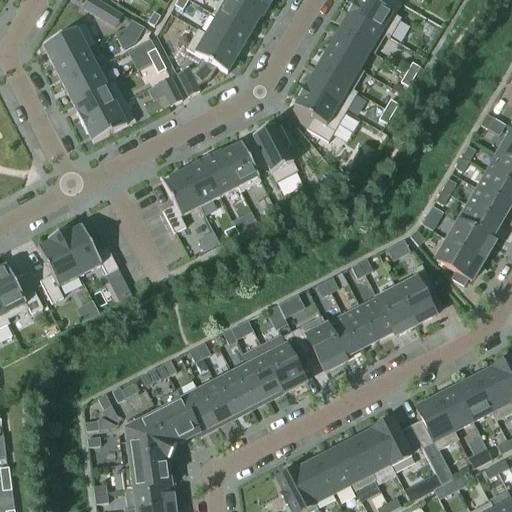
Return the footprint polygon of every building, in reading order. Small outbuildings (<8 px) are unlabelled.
[(90,0),(88,0),(82,11),(102,23),(109,11),(106,9),(90,0)] [(182,0),(178,0),(174,8),(182,13),(188,3),(182,0)] [(226,0),(221,0),(211,18),(215,20),(216,20),(248,39),(259,21),(259,20),(226,1),(227,0),(226,0)] [(227,0),(226,1),(259,20),(259,21),(261,22),(272,3),(267,0),(227,0)] [(353,5),(347,16),(389,41),(400,22),(394,18),(400,7),(388,0),(366,0),(366,1),(363,0),(357,0),(354,6),(353,5)] [(153,15),(147,26),(153,30),(160,19),(153,15)] [(389,41),(347,16),(346,17),(347,18),(337,35),(374,57),(384,39),(388,42),(389,41)] [(205,37),(205,38),(237,58),(248,39),(216,20),(215,20),(205,37)] [(130,23),(125,31),(134,46),(143,31),(140,29),(130,23)] [(84,27),(42,49),(52,69),(86,52),(86,53),(95,48),(84,27)] [(197,33),(185,53),(201,62),(196,70),(188,74),(196,89),(208,83),(215,70),(226,77),(237,58),(205,38),(205,37),(197,33)] [(359,73),(363,76),(363,75),(359,73),(369,55),(373,58),(374,57),(337,35),(326,54),(359,73)] [(86,52),(52,69),(62,89),(96,71),(90,60),(98,56),(95,48),(86,53),(86,52)] [(154,52),(146,56),(152,67),(160,62),(154,52)] [(326,54),(315,73),(348,92),(356,97),(356,96),(352,94),(363,76),(359,73),(326,54)] [(160,62),(152,67),(157,77),(165,72),(160,62)] [(411,66),(405,76),(413,80),(419,71),(411,66)] [(96,71),(62,89),(72,108),(106,90),(105,89),(109,87),(100,69),(96,71)] [(187,72),(176,78),(187,101),(199,95),(196,89),(188,74),(187,72)] [(303,90),(303,91),(345,115),(356,97),(348,92),(315,73),(304,90),(303,90)] [(413,80),(405,76),(399,86),(407,90),(413,80)] [(169,82),(158,87),(170,110),(181,104),(169,82)] [(106,90),(72,108),(77,117),(76,118),(81,128),(124,105),(114,85),(109,87),(105,89),(106,90)] [(327,146),(345,115),(303,91),(296,102),(297,102),(293,111),(312,122),(305,133),(327,146)] [(383,113),(391,118),(397,108),(389,103),(383,113)] [(124,105),(81,128),(85,137),(87,136),(92,147),(134,125),(124,105)] [(386,128),(391,118),(383,113),(378,123),(386,128)] [(485,117),(479,129),(487,133),(493,122),(485,117)] [(255,148),(244,154),(255,176),(267,170),(275,186),(297,175),(285,152),(288,151),(279,132),(276,134),(273,129),(251,140),(255,148)] [(511,142),(507,140),(495,161),(511,170),(511,142)] [(221,157),(220,157),(238,191),(237,192),(239,196),(260,185),(255,176),(244,154),(240,147),(221,157)] [(474,154),(467,149),(460,161),(468,165),(474,154)] [(220,155),(200,165),(219,201),(237,192),(238,191),(220,157),(221,157),(220,155)] [(468,165),(460,161),(454,172),(461,176),(468,165)] [(511,170),(495,161),(487,176),(511,190),(511,170)] [(219,201),(200,165),(181,175),(199,211),(219,201)] [(339,171),(349,183),(362,174),(349,166),(339,171)] [(199,211),(181,175),(161,186),(173,209),(162,215),(173,237),(185,231),(180,221),(199,211)] [(511,203),(511,190),(487,176),(477,193),(508,211),(511,203)] [(455,187),(447,183),(441,194),(448,198),(455,187)] [(508,211),(477,193),(467,209),(498,227),(508,211)] [(448,198),(441,194),(434,205),(442,209),(448,198)] [(498,227),(467,209),(458,225),(489,243),(498,227)] [(273,210),(262,215),(267,223),(277,218),(273,210)] [(439,214),(431,210),(425,221),(432,226),(439,214)] [(241,220),(231,225),(233,229),(238,238),(248,233),(241,220)] [(493,246),(489,243),(458,225),(446,245),(481,265),(493,246)] [(233,229),(223,235),(227,243),(238,238),(233,229)] [(68,233),(57,238),(79,280),(100,269),(106,279),(117,273),(106,250),(94,256),(81,230),(69,236),(68,233)] [(424,244),(415,234),(409,240),(417,250),(424,244)] [(48,246),(37,252),(50,279),(39,285),(51,307),(62,301),(57,291),(79,280),(57,238),(47,244),(48,246)] [(481,265),(446,245),(435,264),(455,276),(451,283),(462,289),(466,282),(470,285),(481,265)] [(366,263),(358,267),(364,279),(372,274),(366,263)] [(358,267),(350,271),(356,283),(364,279),(358,267)] [(0,312),(6,323),(27,312),(30,318),(42,312),(31,289),(19,295),(5,268),(0,271),(0,312)] [(420,269),(410,274),(415,283),(396,293),(414,329),(434,319),(422,296),(432,291),(420,269)] [(117,273),(106,279),(110,288),(122,282),(117,273)] [(332,281),(324,285),(330,296),(338,292),(332,281)] [(324,285),(316,289),(322,300),(330,296),(324,285)] [(414,329),(396,293),(376,303),(395,340),(414,329)] [(376,303),(359,312),(376,344),(392,336),(394,340),(395,340),(376,303)] [(0,331),(9,327),(6,323),(0,312),(0,331)] [(359,312),(342,321),(359,353),(376,344),(359,312)] [(321,320),(290,336),(302,359),(312,353),(324,376),(344,366),(342,361),(326,330),(321,320)] [(342,321),(326,330),(342,361),(359,353),(342,321)] [(238,329),(230,334),(236,345),(244,341),(238,329)] [(230,334),(222,337),(228,349),(236,345),(230,334)] [(259,352),(282,396),(283,397),(304,387),(292,364),(302,359),(290,336),(259,352)] [(204,347),(196,351),(202,362),(210,358),(204,347)] [(196,351),(188,355),(194,367),(202,362),(196,351)] [(259,352),(244,360),(248,370),(266,404),(282,396),(259,352)] [(491,372),(491,373),(511,412),(511,361),(491,372)] [(170,365),(162,369),(168,380),(175,376),(170,365)] [(162,369),(154,373),(160,384),(168,380),(162,369)] [(248,370),(231,379),(249,413),(266,404),(248,370)] [(511,415),(511,412),(491,373),(472,383),(490,417),(494,425),(511,415)] [(231,379),(214,387),(232,421),(249,413),(231,379)] [(472,383),(453,393),(470,426),(490,417),(472,383)] [(214,387),(197,396),(215,430),(232,421),(214,387)] [(119,391),(111,395),(117,406),(125,402),(119,391)] [(451,436),(470,426),(453,393),(434,403),(451,436)] [(198,439),(176,395),(156,406),(161,415),(132,430),(125,441),(130,473),(119,475),(122,495),(168,489),(165,465),(167,465),(175,449),(174,448),(195,437),(196,440),(198,439)] [(197,396),(181,405),(198,439),(215,430),(197,396)] [(104,398),(97,402),(103,414),(111,410),(104,398)] [(455,445),(451,436),(434,403),(415,413),(421,424),(432,446),(436,454),(455,445)] [(410,459),(409,458),(398,436),(391,423),(370,434),(371,435),(388,469),(389,470),(410,459)] [(432,446),(421,424),(409,430),(421,452),(432,446)] [(97,425),(84,426),(85,435),(98,434),(97,425)] [(409,458),(421,452),(409,430),(398,436),(409,458)] [(371,435),(353,445),(370,478),(388,469),(371,435)] [(99,441),(86,442),(87,451),(100,450),(99,441)] [(373,485),(370,478),(353,445),(333,455),(351,488),(354,495),(373,485)] [(510,453),(506,445),(496,450),(500,458),(510,453)] [(467,462),(472,472),(491,463),(485,452),(467,462)] [(314,464),(332,498),(351,488),(333,455),(314,464)] [(313,508),(332,498),(314,464),(296,474),(313,508)] [(493,469),(497,477),(507,472),(503,464),(493,469)] [(497,477),(493,469),(483,474),(487,482),(497,477)] [(8,471),(0,471),(0,482),(0,484),(9,482),(8,471)] [(441,489),(445,487),(452,483),(453,483),(447,472),(435,478),(441,489)] [(315,511),(313,508),(296,474),(295,473),(275,484),(282,497),(280,499),(285,508),(287,507),(289,511),(315,511)] [(435,478),(403,494),(409,506),(433,493),(441,489),(435,478)] [(452,483),(457,493),(468,488),(463,478),(453,483),(452,483)] [(9,482),(0,484),(2,495),(11,493),(9,482)] [(457,493),(452,483),(445,487),(450,497),(457,493)] [(168,489),(131,494),(133,511),(143,511),(174,508),(171,488),(168,489)] [(105,489),(92,491),(93,499),(106,497),(105,489)] [(106,497),(93,499),(95,508),(108,506),(106,497)] [(396,502),(386,507),(388,511),(396,511),(400,510),(396,502)]
